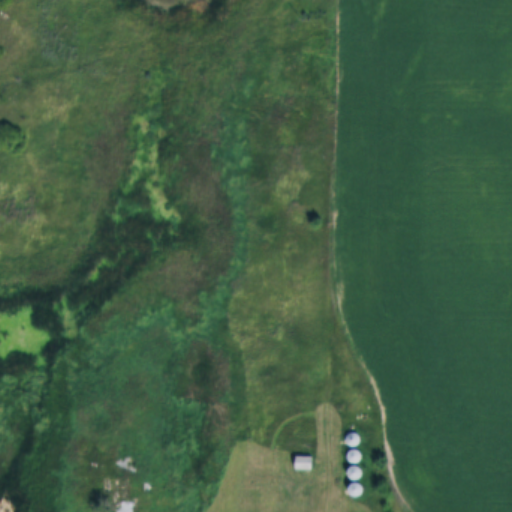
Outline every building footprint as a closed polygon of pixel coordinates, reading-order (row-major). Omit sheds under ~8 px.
[(356,436),(354,437),(352,437),(350,436),(348,435),(347,433),(346,431),(347,428),(348,426),(349,425),(351,424),(353,423),(355,424),(357,425),(359,426),(360,429),(360,431),(359,433),(358,435),(356,436)] [(358,453),(356,454),(354,454),(352,453),(350,452),(349,450),(348,448),(348,446),(349,444),(350,442),(352,441),(354,440),(356,440),(358,441),(360,443),(361,445),(361,447),(361,450),(360,451),(358,453)] [(297,447),(311,448),(311,459),(296,458),(297,447)] [(292,471),(308,471),(308,457),(292,457),(292,471)] [(361,469),(359,470),(357,470),(354,470),(352,469),(351,467),(350,465),(350,462),(351,460),(352,458),(354,457),(356,457),(359,457),(361,458),(363,459),(364,461),(364,464),(364,466),(363,468),(361,469)] [(363,485),(361,486),(359,487),(357,486),(355,486),(353,484),(352,482),(352,480),(352,478),(353,476),(355,474),(357,474),(359,473),(361,474),(363,475),(364,477),(365,479),(365,481),(364,483),(363,485)]
